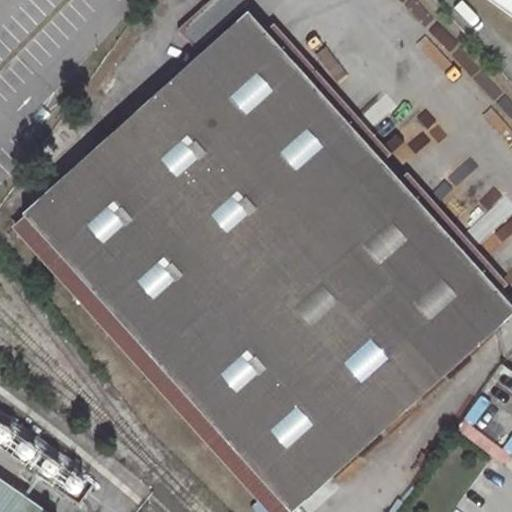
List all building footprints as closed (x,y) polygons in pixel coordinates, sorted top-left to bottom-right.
[(245,0),(220,0),(202,12),(213,28),(248,4),(245,0)] [(511,0),(488,0),(511,16),(511,0)] [(290,511),(511,313),(511,309),(246,14),(23,215),(289,511),(290,511)] [(289,511),(23,215),(14,223),(273,511),(289,511)] [(0,511),(45,511),(0,480),(0,511)]
